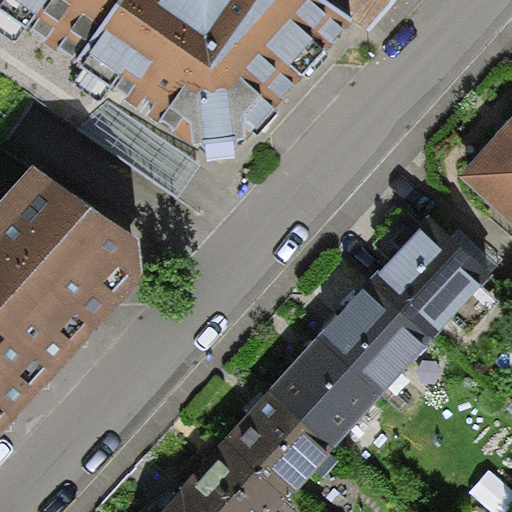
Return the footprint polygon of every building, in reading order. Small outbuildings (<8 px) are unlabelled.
[(0,0),(0,14),(89,77),(142,0),(0,0)] [(142,0),(89,77),(183,146),(194,134),(211,140),(211,160),(258,159),(256,141),(349,34),(302,0),(142,0)] [(302,0),(349,34),(364,47),(402,0),(302,0)] [(511,136),(470,185),(511,221),(511,136)] [(0,445),(136,284),(141,258),(26,182),(0,211),(0,445)] [(450,199),(392,264),(440,303),(499,236),(450,199)] [(367,297),(316,356),(381,411),(432,353),(367,297)] [(316,356),(270,407),(336,464),(381,411),(316,356)] [(270,407),(223,459),(289,511),(292,511),(336,464),(270,407)] [(178,511),(179,511),(289,511),(223,459),(178,511)]
